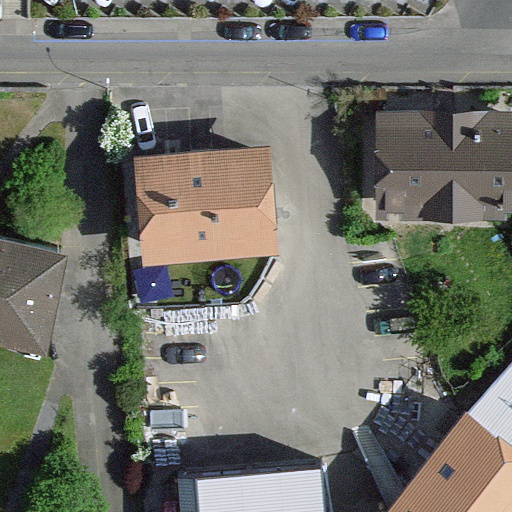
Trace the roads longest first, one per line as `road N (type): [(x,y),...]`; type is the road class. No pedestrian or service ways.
road 1 (unknown): [(165,511),(171,490),(196,464),(282,399),(306,369),(327,299),(329,151),(293,47)]
road 2 (residential): [(511,46),(0,50)]
road 3 (unknown): [(103,472),(83,49)]
